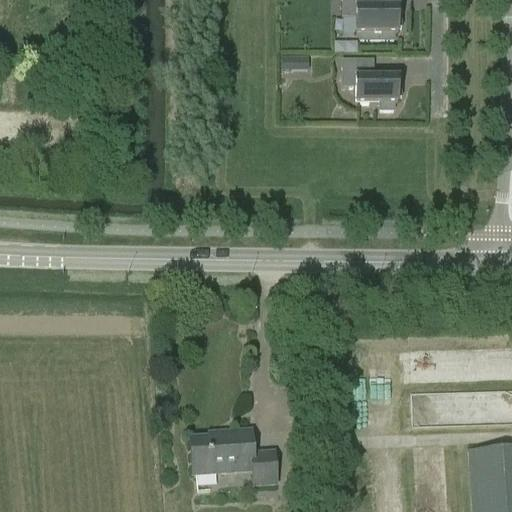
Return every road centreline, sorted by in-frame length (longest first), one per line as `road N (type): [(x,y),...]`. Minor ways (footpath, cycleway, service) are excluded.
road 1 (secondary): [(507,265),(62,258)]
road 2 (unclassified): [(507,265),(510,0)]
